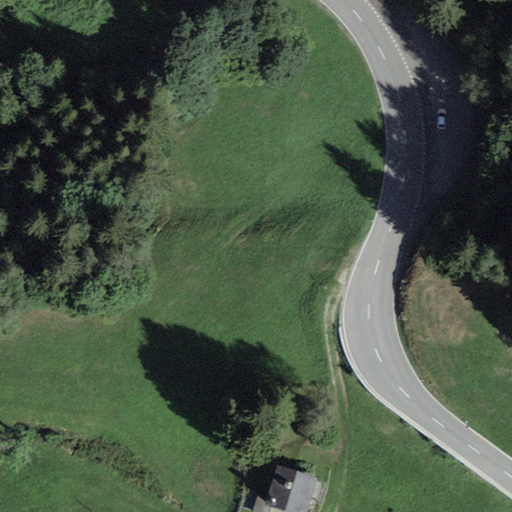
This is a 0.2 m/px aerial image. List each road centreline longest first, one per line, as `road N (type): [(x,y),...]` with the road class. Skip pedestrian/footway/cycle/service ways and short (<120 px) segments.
road 1 (secondary): [(342,0),(389,68),(402,109),(401,187),(370,289),(378,356),(401,391),(511,478)]
road 2 (track): [(370,289),(338,294),(329,312),(337,436),(334,498),(325,511)]
road 3 (track): [(511,116),(401,187)]
